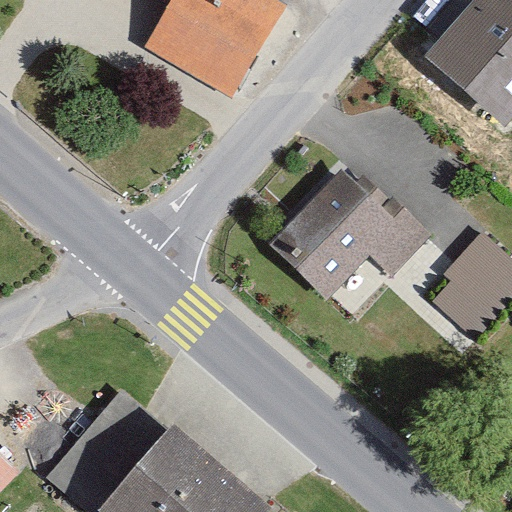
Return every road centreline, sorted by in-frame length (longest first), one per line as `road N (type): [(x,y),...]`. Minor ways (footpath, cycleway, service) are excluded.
road 1 (secondary): [(144,268),(426,511)]
road 2 (residential): [(144,268),(383,0)]
road 3 (secondary): [(0,143),(128,254)]
road 4 (residential): [(0,321),(97,279),(128,254)]
